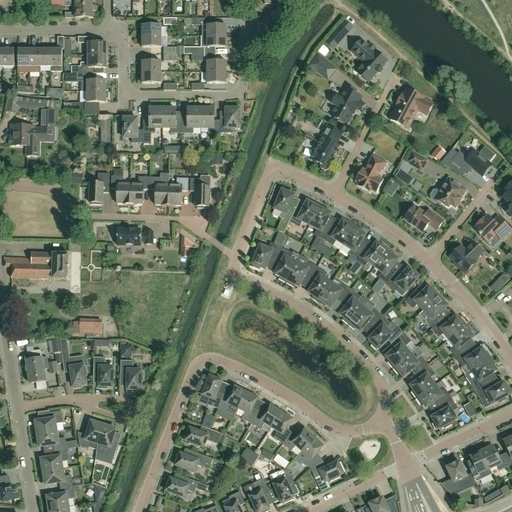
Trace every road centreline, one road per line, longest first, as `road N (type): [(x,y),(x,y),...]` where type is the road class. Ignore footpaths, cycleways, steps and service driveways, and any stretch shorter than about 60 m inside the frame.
road 1 (residential): [(335,194),(277,165),(235,276),(293,304),(360,354),(383,386),(384,419)]
road 2 (residential): [(384,419),(367,430),(339,430),(255,374),(204,361),(142,511)]
road 3 (residential): [(108,30),(123,30),(125,95),(232,97),(243,87),(245,23)]
road 4 (residential): [(0,194),(23,183),(64,196),(84,215),(182,221),(202,234)]
road 5 (residential): [(511,362),(431,260)]
road 6 (residential): [(335,194),(393,82)]
